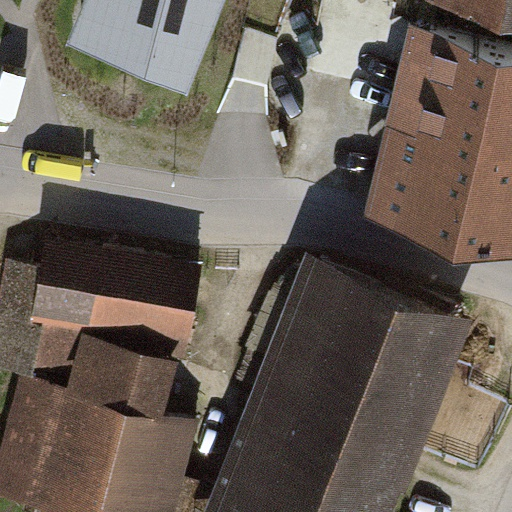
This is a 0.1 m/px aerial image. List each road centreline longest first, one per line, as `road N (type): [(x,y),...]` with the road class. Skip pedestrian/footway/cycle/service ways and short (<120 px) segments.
road 1 (residential): [(0,190),(199,218),(300,217),(511,282)]
road 2 (track): [(300,217),(356,0)]
